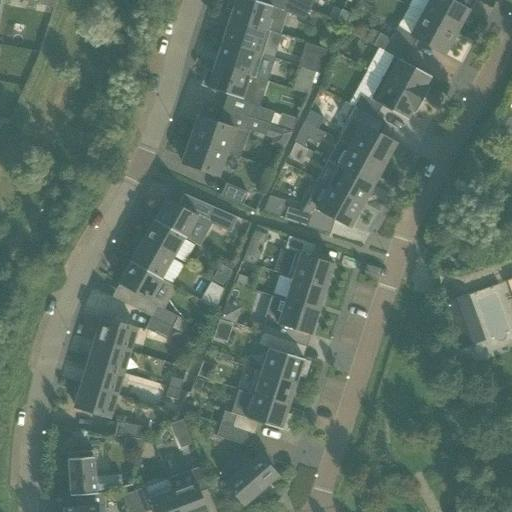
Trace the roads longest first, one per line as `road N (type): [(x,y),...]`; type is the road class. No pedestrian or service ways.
road 1 (residential): [(192,0),(165,101),(130,186),(76,281),(46,362),(31,440),(29,511)]
road 2 (residential): [(511,32),(401,236),(316,511)]
